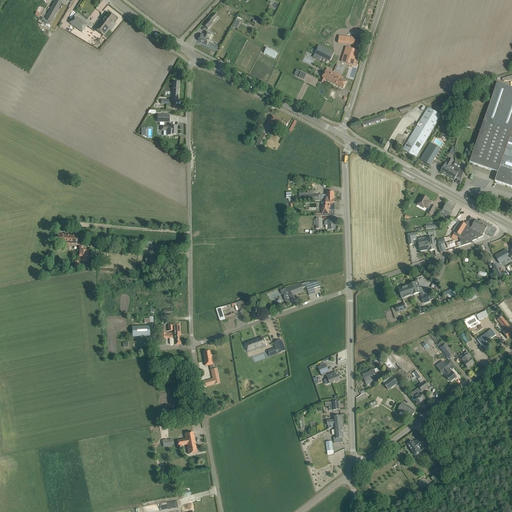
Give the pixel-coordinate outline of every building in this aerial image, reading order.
[(51,23),(62,3),(57,0),(55,0),(45,20),(51,23)] [(92,24),(77,13),(69,23),(82,32),(87,26),(89,28),(92,24)] [(108,13),(105,17),(95,29),(103,35),(111,26),(110,25),(115,18),(108,13)] [(218,16),(215,13),(204,25),(208,29),(213,23),(212,22),(218,16)] [(209,39),(211,34),(206,32),(204,35),(202,34),(198,41),(207,45),(210,40),(209,39)] [(354,45),(355,38),(346,37),(345,44),(354,45)] [(315,53),(330,61),(334,53),(319,45),(315,53)] [(359,51),(354,50),(346,47),(342,62),(354,66),(355,63),(359,51)] [(267,48),(264,53),(274,59),(278,54),(267,48)] [(325,79),(335,84),(338,78),(339,75),(327,69),(320,82),(323,84),(325,79)] [(338,78),(335,84),(343,88),(346,82),(338,78)] [(470,161),(470,163),(498,172),(495,181),(511,187),(511,88),(497,83),(470,161)] [(444,101),(437,113),(441,115),(441,116),(443,117),(453,101),(450,99),(447,103),(445,101),(444,101)] [(405,146),(403,150),(416,157),(418,153),(441,116),(441,115),(437,113),(428,108),(405,146)] [(362,122),(364,127),(366,126),(365,125),(389,118),(389,119),(399,116),(399,115),(399,114),(398,111),(362,122)] [(288,124),(271,115),(268,122),(284,130),(288,124)] [(164,127),(161,127),(161,130),(167,131),(167,135),(176,135),(176,126),(169,126),(169,127),(164,127)] [(263,132),(256,145),(259,147),(260,147),(261,148),(268,135),(263,132)] [(430,143),(420,160),(430,166),(440,149),(430,143)] [(467,148),(463,159),(468,161),(472,146),(468,145),(467,148)] [(440,172),(447,176),(452,167),(451,166),(453,161),(449,159),(447,163),(446,162),(440,172)] [(452,167),(447,176),(454,180),(456,177),(461,179),(465,169),(461,167),(462,167),(455,162),(452,167)] [(299,197),(291,197),(291,202),(300,202),(321,202),(321,201),(334,200),(334,192),(326,192),(326,195),(319,195),(307,195),(307,193),(299,193),(299,197)] [(427,198),(422,195),(417,205),(424,209),(424,208),(428,210),(432,202),(426,199),(427,198)] [(334,210),(334,200),(321,201),(321,202),(322,214),(329,214),(329,210),(334,210)] [(443,207),(441,211),(440,212),(444,214),(445,211),(451,214),(454,208),(447,204),(445,207),(443,207)] [(432,205),(427,213),(431,215),(436,207),(432,205)] [(461,222),(453,235),(460,239),(461,242),(462,246),(472,243),(472,241),(482,237),(487,227),(482,225),(484,222),(481,220),(480,222),(475,220),(471,217),(467,225),(461,222)] [(335,220),(326,220),(326,221),(324,221),(324,225),(326,225),(326,230),(335,229),(335,220)] [(415,233),(408,234),(409,245),(414,244),(413,240),(416,239),(415,233)] [(80,237),(75,236),(58,235),(57,244),(79,246),(80,237)] [(420,239),(418,239),(419,244),(420,246),(420,251),(429,250),(429,251),(435,250),(434,245),(433,238),(427,239),(427,238),(424,238),(420,239)] [(89,251),(83,251),(83,246),(79,245),(79,250),(78,261),(88,262),(89,251)] [(511,259),(511,248),(509,255),(507,254),(505,250),(495,256),(497,259),(499,263),(499,262),(499,263),(502,261),(501,261),(509,257),(511,259)] [(293,287),(295,294),(303,291),(302,288),(306,287),(307,290),(320,287),(319,282),(305,282),(301,284),(293,287)] [(410,284),(414,295),(420,293),(423,303),(430,301),(432,300),(433,298),(432,296),(431,295),(428,296),(428,295),(424,296),(422,292),(423,291),(422,288),(420,287),(419,288),(418,286),(419,286),(419,285),(418,283),(417,283),(417,282),(410,284)] [(414,295),(410,284),(411,285),(399,289),(402,299),(414,295)] [(295,294),(293,287),(286,290),(287,293),(284,294),(285,295),(284,296),(284,297),(285,300),(287,301),(289,301),(291,301),(292,304),(298,301),(296,295),(295,294)] [(244,301),(216,309),(220,321),(235,317),(234,313),(224,316),(223,310),(236,306),(236,309),(245,306),(244,301)] [(511,318),(511,313),(504,302),(498,306),(509,321),(511,318)] [(395,307),(391,308),(395,319),(399,317),(397,312),(406,309),(404,303),(395,307)] [(479,321),(488,316),(486,311),(476,315),(479,321)] [(511,335),(511,329),(502,316),(501,317),(500,316),(497,318),(498,320),(497,320),(505,330),(503,332),(508,339),(511,335)] [(166,333),(166,334),(169,335),(170,335),(173,335),(174,335),(180,334),(180,325),(168,326),(168,331),(174,331),(174,333),(166,333)] [(149,326),(132,327),(132,337),(150,336),(149,326)] [(481,346),(496,335),(491,329),(477,340),(481,346)] [(169,335),(169,338),(170,344),(171,345),(174,345),(181,345),(180,334),(174,335),(173,335),(170,335),(169,335)] [(248,351),(247,350),(253,348),(254,350),(266,346),(263,338),(256,340),(256,339),(245,343),(247,351),(248,351)] [(282,340),(274,343),(276,348),(278,354),(286,351),(282,340)] [(450,351),(444,343),(444,344),(441,341),(439,343),(441,346),(440,347),(446,354),(450,351)] [(211,355),(210,356),(209,351),(203,352),(205,366),(213,365),(211,355)] [(385,354),(381,357),(387,366),(388,365),(392,371),(395,368),(385,354)] [(471,358),(469,354),(462,359),(465,363),(464,363),(468,368),(474,364),(470,358),(471,358)] [(387,366),(381,357),(380,358),(382,360),(379,361),(383,368),(387,366)] [(445,364),(439,368),(443,373),(444,372),(447,377),(450,382),(456,377),(453,373),(451,371),(448,368),(453,365),(449,360),(444,364),(445,364)] [(325,364),(318,368),(321,376),(329,372),(325,364)] [(369,370),(370,372),(363,374),(366,385),(375,382),(374,378),(373,375),(375,374),(376,373),(374,370),(373,369),(369,370)] [(412,374),(415,378),(417,377),(420,382),(423,380),(416,371),(412,374)] [(328,379),(325,380),(324,382),(325,384),(327,385),(340,380),(338,375),(336,376),(335,373),(327,376),(328,379)] [(388,390),(398,383),(392,375),(387,378),(389,380),(383,384),(388,390)] [(424,381),(418,386),(419,387),(422,391),(429,387),(424,381)] [(422,395),(420,393),(420,392),(413,398),(418,404),(425,399),(422,395)] [(339,401),(325,403),(325,407),(329,406),(329,411),(333,410),(333,411),(340,410),(339,401)] [(415,412),(402,404),(398,410),(411,418),(415,412)] [(334,426),(342,425),(341,416),(333,417),(334,420),(327,421),(327,426),(328,425),(329,429),(335,426),(334,426)] [(343,438),(342,425),(334,426),(335,426),(335,430),(332,430),(332,435),(335,435),(336,438),(334,438),(334,443),(343,442),(342,438),(343,438)] [(193,432),(188,433),(185,434),(186,440),(179,442),(180,446),(187,445),(189,454),(197,453),(193,432)] [(412,441),(408,445),(415,456),(420,452),(418,450),(422,447),(425,445),(426,445),(424,442),(421,438),(416,442),(415,441),(413,443),(412,441)] [(439,470),(430,477),(433,481),(442,475),(439,470)]
